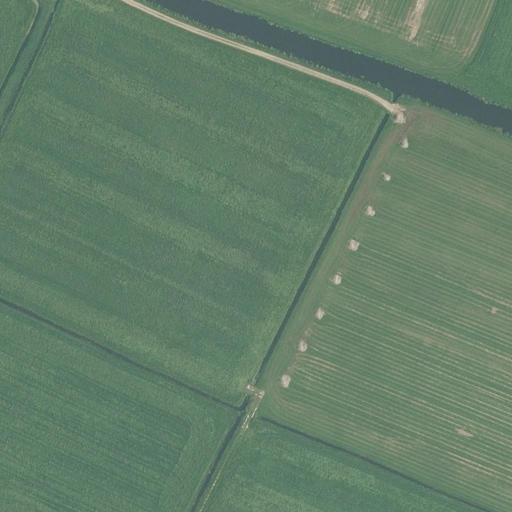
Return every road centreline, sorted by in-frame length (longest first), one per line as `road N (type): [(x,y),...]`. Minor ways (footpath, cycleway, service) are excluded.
road 1 (track): [(369,95),(247,377),(245,387),(259,395),(201,511)]
road 2 (track): [(106,0),(369,95),(396,115)]
road 3 (track): [(474,84),(239,0)]
road 4 (track): [(0,110),(48,0)]
